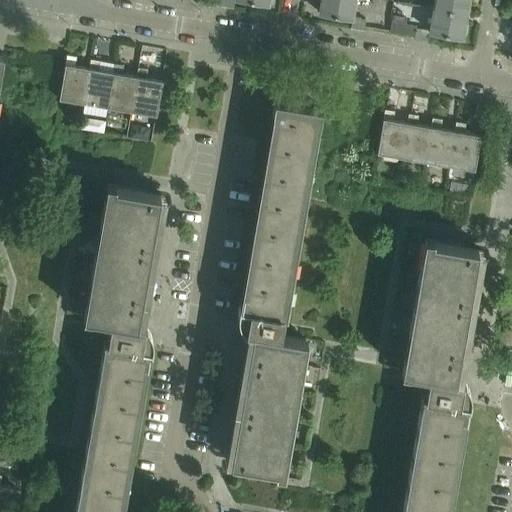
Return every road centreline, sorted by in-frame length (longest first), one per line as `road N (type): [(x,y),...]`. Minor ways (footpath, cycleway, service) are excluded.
road 1 (residential): [(198,511),(173,444),(242,37)]
road 2 (residential): [(288,44),(478,79)]
road 3 (residential): [(74,10),(242,37)]
